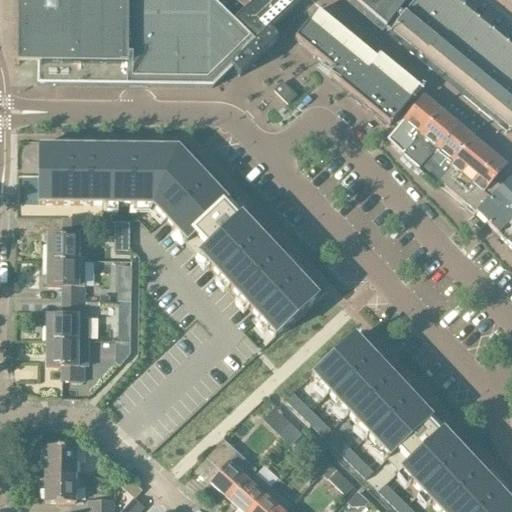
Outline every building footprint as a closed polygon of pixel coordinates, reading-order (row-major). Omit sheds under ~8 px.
[(144,88),(211,89),(231,70),(238,77),(238,78),(267,50),(277,40),(269,33),(269,32),(285,16),(300,2),(299,2),(299,1),(297,0),(252,0),(245,9),(246,10),(234,22),(233,23),(210,0),(16,0),(16,19),(16,22),(16,40),(16,44),(16,62),(15,65),(18,65),(36,65),(36,87),(126,88),(144,88)] [(234,0),(245,9),(252,0),(234,0)] [(352,0),(385,28),(407,0),(352,0)] [(415,0),(390,31),(423,58),(458,16),(464,9),(463,8),(452,0),(415,0)] [(480,106),(511,67),(511,48),(464,9),(458,16),(423,58),(480,106)] [(419,90),(378,56),(376,60),(375,60),(316,12),(308,22),(309,22),(294,40),(333,72),(328,78),(389,127),(419,90)] [(511,67),(480,106),(510,130),(511,127),(511,67)] [(287,106),(295,97),(282,84),(273,92),(287,106)] [(439,112),(423,98),(396,132),(405,140),(413,131),(419,136),(419,135),(420,136),(439,112)] [(272,110),(263,101),(256,109),(265,118),(272,110)] [(427,160),(456,126),(439,112),(420,136),(419,135),(419,136),(402,156),(419,170),(427,160)] [(444,175),(472,139),(456,126),(427,160),(444,175)] [(474,214),(510,178),(498,187),(494,182),(505,167),(472,139),(444,175),(437,183),(472,216),(474,214)] [(38,147),(37,206),(151,207),(274,339),(317,299),(299,280),(294,285),(174,156),(92,155),(93,148),(38,147)] [(494,236),(511,218),(511,177),(510,178),(474,214),(472,216),(494,236)] [(511,253),(511,218),(494,236),(511,253)] [(84,239),(84,223),(62,223),(63,236),(47,237),(46,263),(76,263),(77,239),(84,239)] [(76,263),(46,263),(46,288),(61,288),(61,303),(83,303),(83,263),(76,263)] [(130,269),(117,269),(117,283),(130,283),(130,269)] [(83,317),(83,303),(61,303),(61,317),(46,317),(46,343),(76,343),(86,343),(86,317),(83,317)] [(126,327),(117,327),(117,342),(126,342),(126,327)] [(353,338),(311,378),(436,511),(511,511),(511,508),(501,496),(496,501),(366,362),(371,357),(353,338)] [(76,368),(76,343),(46,343),(45,368),(60,369),(60,383),(82,384),(82,368),(76,368)] [(114,344),(114,364),(119,368),(129,356),(128,344),(114,344)] [(292,396),(284,404),(290,410),(298,402),(292,396)] [(298,402),(290,410),(296,416),(304,408),(298,402)] [(304,408),(296,416),(302,422),(310,414),(304,408)] [(310,414),(302,422),(308,428),(316,420),(310,414)] [(316,420),(308,428),(314,434),(322,426),(316,420)] [(285,440),(294,430),(287,423),(278,433),(285,440)] [(322,426),(314,434),(320,440),(328,432),(322,426)] [(294,430),(285,440),(290,445),(299,436),(294,430)] [(335,439),(327,446),(333,453),(341,445),(335,439)] [(222,442),(206,460),(219,473),(208,484),(229,503),(247,483),(253,476),(256,473),(236,455),(222,442)] [(341,445),(333,453),(339,458),(347,451),(341,445)] [(44,477),(75,477),(75,449),(45,448),(44,477)] [(347,451),(339,458),(345,464),(353,457),(347,451)] [(353,457),(345,464),(351,470),(359,462),(353,457)] [(321,461),(313,471),(320,477),(328,468),(321,461)] [(359,462),(351,470),(357,476),(365,468),(359,462)] [(325,483),(334,473),(328,468),(320,477),(325,483)] [(365,468),(357,476),(364,482),(372,475),(365,468)] [(247,483),(229,503),(238,511),(253,511),(265,499),(271,492),(253,476),(247,483)] [(74,505),(75,477),(44,477),(44,505),(74,505)] [(344,480),(336,489),(344,497),(352,489),(344,480)] [(384,487),(376,495),(383,501),(390,493),(384,487)] [(390,493),(383,501),(389,507),(396,499),(390,493)] [(278,511),(265,500),(265,499),(253,511),(278,511)] [(396,499),(389,507),(393,511),(395,511),(402,505),(396,499)] [(140,511),(143,509),(133,500),(122,511),(140,511)] [(86,511),(112,511),(113,502),(87,502),(86,511)]
